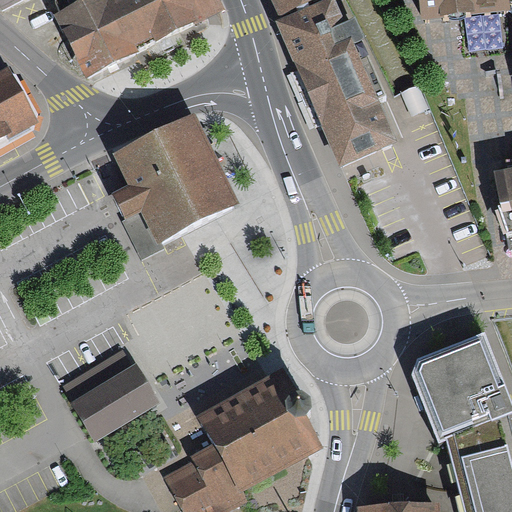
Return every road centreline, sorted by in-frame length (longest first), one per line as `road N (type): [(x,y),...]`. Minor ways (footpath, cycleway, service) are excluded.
road 1 (primary): [(262,73),(331,275)]
road 2 (tertiary): [(107,131),(262,73)]
road 3 (residential): [(0,32),(107,131)]
road 4 (primary): [(356,369),(356,420),(334,511)]
road 5 (primary): [(331,275),(306,295),(298,326),(325,365),(356,369)]
road 6 (tertiary): [(0,187),(107,131)]
